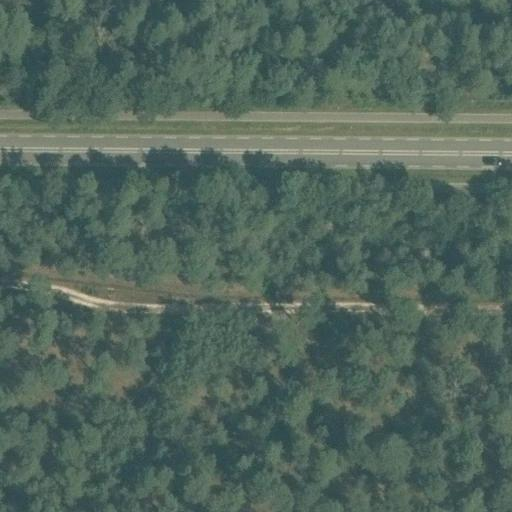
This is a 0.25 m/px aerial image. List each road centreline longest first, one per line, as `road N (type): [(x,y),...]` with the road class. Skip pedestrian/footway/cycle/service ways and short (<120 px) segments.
road 1 (track): [(511,311),(85,304),(0,281)]
road 2 (primary): [(0,149),(511,154)]
